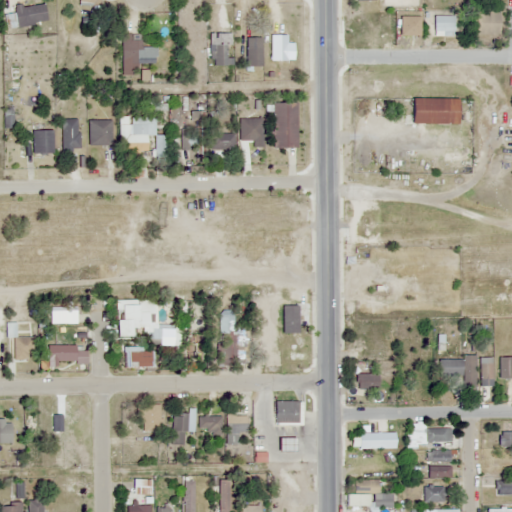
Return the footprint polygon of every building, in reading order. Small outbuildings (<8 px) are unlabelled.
[(4,14),(5,26),(45,23),(43,4),(13,6),(13,14),(4,14)] [(498,34),(498,12),(474,12),(474,34),(498,34)] [(403,35),(419,35),(419,13),(403,13),(403,35)] [(432,16),(432,35),(452,35),(452,16),(432,16)] [(260,38),(244,38),(244,66),(260,66),(260,38)] [(139,40),(119,40),(119,72),(139,72),(139,40)] [(225,44),(208,44),(208,65),(225,65),(225,44)] [(409,123),(456,123),(456,99),(409,99),(409,123)] [(295,102),(271,102),(271,147),(295,147),(295,102)] [(237,118),(238,141),(248,141),(248,147),(261,147),(261,118),(237,118)] [(60,119),(60,150),(77,150),(77,119),(60,119)] [(109,145),(109,121),(87,121),(87,145),(109,145)] [(118,123),(118,147),(146,147),(146,123),(118,123)] [(30,131),(30,154),(52,154),(52,131),(30,131)] [(233,149),(233,133),(208,133),(208,149),(233,149)] [(114,299),(114,336),(142,336),(142,343),(175,343),(175,324),(150,324),(150,299),(114,299)] [(62,322),(74,322),(74,310),(62,310),(62,322)] [(27,328),(8,328),(8,342),(13,342),(13,355),(27,355),(27,328)] [(247,329),(216,329),(216,363),(247,363),(247,329)] [(46,346),(46,362),(73,362),(73,346),(46,346)] [(410,354),(410,386),(419,386),(419,364),(430,364),(430,347),(417,347),(417,354),(410,354)] [(151,351),(122,351),(122,368),(151,368),(151,351)] [(462,386),(476,386),(476,355),(461,355),(461,359),(437,359),(437,380),(462,380),(462,386)] [(496,377),(511,377),(511,357),(496,357),(496,377)] [(353,373),(353,389),(376,389),(376,373),(353,373)] [(272,424),(298,424),(298,400),(272,400),(272,424)] [(137,405),(137,428),(159,428),(159,405),(137,405)] [(183,445),(183,431),(189,431),(189,412),(170,412),(170,445),(183,445)] [(224,414),(224,443),(244,443),(244,414),(224,414)] [(21,433),(35,433),(35,415),(21,415),(21,433)] [(219,416),(196,416),(196,433),(219,433),(219,416)] [(9,421),(0,420),(0,443),(9,443),(9,421)] [(77,420),(68,420),(68,440),(77,440),(77,420)] [(449,428),(405,428),(405,443),(449,443),(449,428)] [(511,431),(497,431),(497,446),(511,446),(511,431)] [(393,432),(357,432),(357,447),(393,447),(393,432)] [(292,450),(292,437),(276,437),(276,450),(292,450)] [(450,450),(425,450),(425,462),(450,462),(450,450)] [(449,477),(449,466),(425,466),(425,477),(449,477)] [(390,506),(390,493),(377,493),(377,479),(352,480),(352,493),(344,493),(343,511),(364,511),(364,506),(390,506)] [(511,479),(494,479),(494,494),(511,494),(511,479)] [(141,480),(132,480),(132,494),(141,495),(141,480)] [(181,480),(181,511),(191,511),(192,480),(181,480)] [(226,511),(227,480),(216,480),(216,511),(226,511)] [(442,485),(422,485),(422,501),(442,501),(442,485)] [(40,511),(41,500),(25,500),(25,511),(40,511)] [(0,503),(0,511),(17,511),(18,504),(0,503)]
